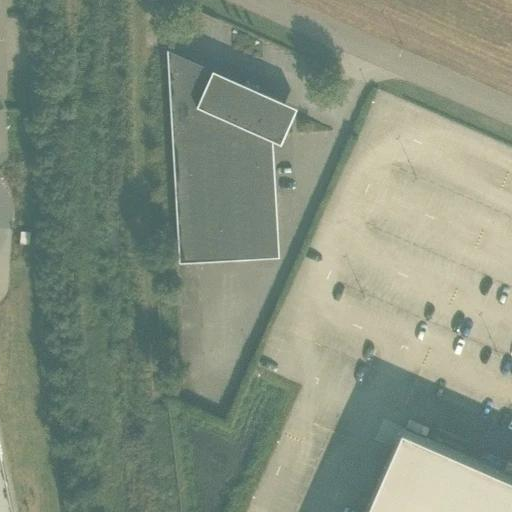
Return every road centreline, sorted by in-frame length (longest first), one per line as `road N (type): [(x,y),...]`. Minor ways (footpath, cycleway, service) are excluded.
road 1 (unknown): [(325,304),(403,128),(421,120),(511,165)]
road 2 (unclassified): [(511,115),(249,0)]
road 3 (unknown): [(325,304),(240,511)]
road 4 (unknown): [(317,511),(397,335)]
road 5 (unknown): [(511,395),(397,335)]
